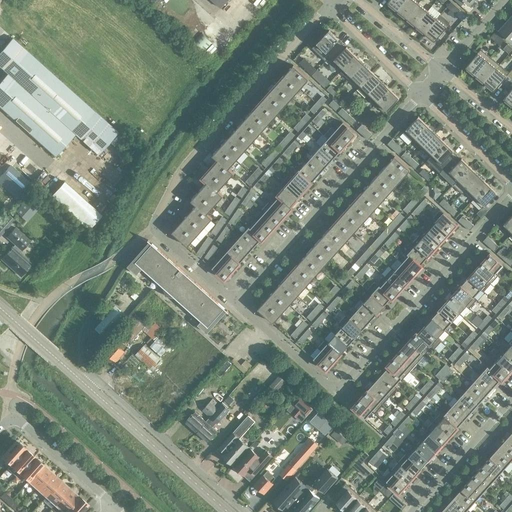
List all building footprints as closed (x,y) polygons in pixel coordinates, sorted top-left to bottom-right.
[(396,11),(405,0),(389,0),(387,3),(396,11)] [(406,18),(418,3),(414,0),(405,0),(396,11),(406,18)] [(460,10),(451,2),(446,7),(456,15),(460,10)] [(415,26),(428,11),(418,3),(406,18),(415,26)] [(424,34),(437,18),(428,11),(415,26),(424,34)] [(447,26),(437,19),(437,18),(424,34),(434,42),(438,37),(440,39),(446,33),(443,31),(447,26)] [(511,27),(507,22),(499,31),(511,42),(511,27)] [(325,61),(342,44),(338,40),(339,39),(329,30),(312,48),(325,61)] [(504,40),(495,32),(490,37),(499,45),(504,40)] [(201,55),(212,44),(201,33),(190,45),(201,55)] [(98,154),(117,133),(12,39),(0,53),(0,68),(7,75),(0,83),(0,108),(56,158),(76,135),(98,154)] [(340,71),(355,55),(346,47),(342,44),(325,61),(328,59),(340,71)] [(503,49),(508,53),(511,49),(511,47),(508,44),(503,49)] [(217,49),(213,45),(205,52),(210,56),(217,49)] [(475,76),(490,57),(480,49),(474,56),(472,54),(466,61),(469,63),(465,68),(475,76)] [(349,79),(364,64),(355,55),(340,71),(349,79)] [(499,65),(490,57),(475,76),(484,83),(499,65)] [(358,88),(373,72),(364,64),(349,79),(358,88)] [(301,88),(309,79),(293,65),(285,74),(301,88)] [(508,74),(511,77),(511,68),(509,72),(499,65),(484,83),(494,91),(508,74)] [(317,82),(322,76),(318,71),(312,78),(317,82)] [(367,96),(381,81),(373,72),(358,88),(367,96)] [(293,97),(301,88),(285,74),(277,83),(293,97)] [(375,104),(390,89),(381,81),(367,96),(375,104)] [(293,97),(277,83),(269,92),(285,106),(293,97)] [(326,89),(333,95),(337,91),(330,85),(326,89)] [(511,106),(511,87),(503,99),(511,106)] [(399,98),(390,89),(375,104),(384,113),(399,98)] [(444,90),(440,94),(445,99),(449,95),(444,90)] [(285,106),(269,92),(261,101),(277,115),(285,106)] [(320,106),(326,100),(322,96),(316,102),(320,106)] [(336,111),(340,106),(333,100),(329,104),(336,111)] [(277,115),(261,101),(253,110),(269,124),(277,115)] [(315,112),(320,106),(316,102),(311,109),(315,112)] [(342,108),(338,112),(345,119),(349,114),(342,108)] [(269,124),(253,110),(245,119),(260,133),(269,124)] [(325,113),(322,110),(317,115),(321,118),(325,113)] [(304,124),(310,118),(306,114),(300,120),(304,124)] [(355,120),(349,114),(345,119),(352,125),(355,120)] [(317,123),(321,118),(317,115),(313,119),(317,123)] [(412,141),(427,125),(418,116),(403,132),(412,141)] [(252,142),(260,133),(245,119),(237,128),(252,142)] [(299,130),(304,124),(300,120),(295,126),(299,130)] [(355,134),(343,122),(335,131),(348,142),(355,134)] [(368,140),(373,135),(361,124),(357,129),(368,140)] [(421,149),(436,133),(427,125),(412,141),(421,149)] [(311,129),(307,126),(303,131),(307,134),(311,129)] [(348,142),(335,131),(331,127),(324,136),(328,139),(341,150),(348,142)] [(252,142),(237,128),(229,137),(244,151),(252,142)] [(294,136),(290,132),(284,138),(288,142),(294,136)] [(430,157),(445,142),(436,133),(421,149),(430,157)] [(244,151),(229,137),(221,146),(236,160),(244,151)] [(283,148),(288,142),(284,138),(279,144),(283,148)] [(341,150),(328,139),(321,147),(333,158),(334,158),(341,150)] [(399,154),(403,149),(392,139),(387,144),(399,154)] [(296,145),(293,142),(288,147),(292,150),(296,145)] [(453,151),(454,151),(445,142),(430,157),(427,160),(440,172),(457,155),(453,151)] [(236,160),(221,146),(213,155),(233,174),(234,173),(229,168),(236,160)] [(326,166),(333,158),(321,147),(313,155),(326,166)] [(272,160),(278,154),(274,150),(268,156),(272,160)] [(412,158),(405,152),(401,156),(408,162),(412,158)] [(233,174),(213,155),(212,156),(217,160),(210,169),(225,183),(233,174)] [(326,166),(313,155),(306,163),(319,174),(326,166)] [(470,167),(461,158),(461,159),(457,155),(440,172),(453,185),(470,167)] [(267,166),(272,160),(268,156),(263,162),(267,166)] [(410,170),(395,156),(386,165),(402,179),(410,170)] [(282,162),(278,158),(274,163),(278,166),(282,162)] [(419,164),(412,158),(408,162),(415,168),(419,164)] [(319,174),(306,163),(299,171),(312,182),(319,174)] [(0,175),(0,183),(16,198),(30,183),(10,165),(0,175)] [(402,179),(386,165),(378,174),(394,188),(402,179)] [(464,191),(479,175),(470,167),(453,185),(462,193),(464,191)] [(256,178),(262,172),(257,168),(252,174),(256,178)] [(423,168),(420,172),(428,178),(431,174),(423,168)] [(225,183),(210,169),(202,178),(223,196),(218,191),(225,183)] [(305,190),(312,182),(299,171),(292,179),(305,190)] [(251,184),(256,178),(252,174),(247,180),(251,184)] [(386,197),(394,188),(378,174),(370,183),(386,197)] [(268,178),(264,175),(259,179),(263,183),(268,178)] [(473,199),(488,184),(479,175),(464,191),(472,198),(473,199)] [(305,190),(292,179),(288,176),(281,184),(284,187),(297,198),(305,190)] [(223,196),(202,178),(201,178),(207,183),(199,191),(215,205),(223,196)] [(386,197),(370,183),(362,192),(378,206),(386,197)] [(50,198),(87,232),(100,218),(62,184),(50,198)] [(497,193),(488,184),(473,199),(482,208),(497,193)] [(237,194),(242,197),(247,190),(242,187),(237,194)] [(297,198),(284,187),(278,195),(276,193),(276,194),(290,207),(290,206),(297,198)] [(418,193),(422,197),(427,191),(423,187),(418,193)] [(215,205),(199,191),(191,200),(212,219),(212,218),(207,214),(215,205)] [(378,206),(362,192),(354,201),(370,215),(378,206)] [(290,207),(276,194),(269,202),(284,216),(292,207),(290,206),(290,207)] [(27,222),(40,207),(29,196),(15,211),(27,222)] [(414,206),(419,200),(415,196),(410,202),(414,206)] [(235,207),(239,201),(235,197),(230,204),(235,207)] [(450,205),(443,199),(439,203),(446,209),(450,205)] [(212,219),(191,200),(191,201),(196,205),(188,214),(204,228),(212,219)] [(370,215),(354,201),(346,210),(362,224),(370,215)] [(426,204),(423,201),(418,205),(422,209),(426,204)] [(277,224),(284,216),(269,202),(261,210),(277,224)] [(408,212),(414,206),(410,202),(404,208),(408,212)] [(230,214),(235,207),(230,204),(226,211),(230,214)] [(418,214),(422,209),(418,205),(414,210),(418,214)] [(457,211),(450,205),(446,209),(453,216),(457,211)] [(277,224),(261,210),(254,218),(270,232),(277,224)] [(362,224),(346,210),(338,219),(354,233),(362,224)] [(444,213),(443,213),(440,210),(433,218),(436,221),(449,233),(457,224),(444,213)] [(0,225),(0,230),(2,232),(14,218),(10,214),(6,219),(0,225)] [(204,228),(188,214),(180,223),(196,237),(204,228)] [(398,224),(403,218),(399,214),(393,220),(398,224)] [(463,215),(458,220),(469,230),(474,225),(463,215)] [(510,235),(511,233),(511,215),(501,226),(510,235)] [(221,227),(226,220),(221,217),(217,224),(221,227)] [(412,220),(408,217),(404,222),(408,225),(412,220)] [(270,232),(254,218),(247,226),(261,239),(262,241),(263,240),(270,232)] [(449,233),(436,221),(433,218),(425,226),(426,227),(436,236),(442,241),(449,233)] [(354,233),(338,219),(330,228),(346,242),(354,233)] [(392,230),(398,224),(393,220),(388,226),(392,230)] [(408,225),(404,222),(400,226),(404,230),(408,225)] [(196,237),(180,223),(172,232),(187,246),(196,237)] [(217,234),(221,227),(217,224),(212,231),(217,234)] [(261,239),(247,226),(247,227),(248,228),(241,235),(254,247),(257,243),(259,245),(262,241),(261,239)] [(436,236),(426,227),(419,235),(429,244),(435,249),(442,241),(436,236)] [(21,276),(31,265),(19,255),(30,241),(15,228),(8,237),(15,243),(2,259),(21,276)] [(346,242),(330,228),(322,237),(338,251),(346,242)] [(382,242),(387,236),(383,232),(377,238),(382,242)] [(398,236),(394,233),(390,238),(393,241),(398,236)] [(254,247),(241,235),(234,244),(247,255),(254,247)] [(429,244),(419,235),(412,243),(415,245),(422,252),(427,257),(428,257),(435,249),(429,244)] [(487,236),(483,241),(494,251),(499,246),(487,236)] [(207,237),(203,244),(207,247),(212,240),(207,237)] [(338,251),(322,237),(314,246),(330,260),(338,251)] [(376,248),(382,242),(377,238),(372,244),(376,248)] [(389,246),(393,241),(390,238),(385,242),(389,246)] [(142,268),(201,321),(197,325),(204,331),(224,308),(218,303),(158,249),(152,243),(129,269),(136,275),(142,268)] [(203,254),(207,247),(203,244),(198,251),(203,254)] [(247,255),(234,244),(227,252),(239,263),(247,255)] [(422,252),(415,245),(407,253),(420,265),(421,264),(427,257),(422,252)] [(330,260),(314,246),(306,255),(322,269),(330,260)] [(383,252),(380,249),(375,254),(379,257),(383,252)] [(508,255),(500,249),(497,253),(504,259),(508,255)] [(366,260),(371,253),(367,250),(361,256),(366,260)] [(239,263),(227,252),(220,259),(217,256),(217,257),(232,271),(239,263)] [(420,265),(407,253),(407,254),(408,255),(402,263),(408,268),(414,274),(422,266),(421,264),(420,265)] [(503,265),(490,253),(482,262),(498,276),(498,275),(496,273),(503,265)] [(375,262),(379,257),(375,254),(371,258),(375,262)] [(313,278),(322,269),(306,255),(298,264),(313,278)] [(360,266),(366,260),(361,256),(356,262),(360,266)] [(232,271),(217,257),(209,266),(225,279),(232,271)] [(498,276),(482,262),(475,270),(491,284),(491,283),(498,276)] [(408,268),(402,263),(395,270),(392,268),(392,269),(407,282),(414,274),(408,268)] [(313,278),(298,264),(290,273),(305,287),(313,278)] [(369,268),(365,265),(361,270),(365,273),(369,268)] [(350,278),(355,272),(351,268),(345,274),(350,278)] [(407,282),(392,269),(384,277),(394,285),(400,291),(400,290),(407,282)] [(491,284),(475,270),(468,278),(481,289),(483,292),(491,284)] [(297,296),(305,287),(290,273),(282,282),(297,296)] [(344,284),(350,278),(345,274),(340,280),(344,284)] [(394,285),(384,277),(377,285),(391,297),(391,298),(392,299),(393,299),(400,291),(394,285)] [(481,289),(468,278),(461,286),(476,300),(477,299),(474,297),(481,289)] [(354,285),(350,281),(346,286),(350,289),(354,285)] [(297,296),(282,282),(274,291),(289,305),(297,296)] [(391,297),(377,285),(378,286),(371,294),(384,305),(387,302),(389,303),(392,299),(391,298),(391,297)] [(333,296),(339,289),(335,286),(329,292),(333,296)] [(346,294),(350,289),(346,286),(342,291),(346,294)] [(476,300),(461,286),(454,294),(469,308),(476,300)] [(289,305),(274,291),(266,300),(281,314),(289,305)] [(328,302),(333,296),(329,292),(324,298),(328,302)] [(377,313),(384,305),(371,294),(364,302),(377,313)] [(469,308),(454,294),(446,302),(459,313),(466,306),(469,308)] [(340,301),(336,297),(332,302),(336,306),(340,301)] [(502,298),(497,304),(501,308),(506,302),(502,298)] [(281,314),(266,300),(258,309),(273,323),(281,314)] [(331,310),(336,306),(332,302),(328,307),(331,310)] [(377,313),(364,302),(357,310),(370,322),(377,313)] [(459,313),(446,302),(439,310),(452,321),(459,313)] [(318,313),(323,307),(319,303),(313,310),(318,313)] [(501,308),(497,304),(492,310),(496,313),(501,308)] [(104,339),(125,315),(116,306),(94,330),(104,339)] [(504,309),(498,315),(502,319),(508,313),(504,309)] [(312,319),(318,313),(313,310),(308,316),(312,319)] [(362,330),(370,322),(357,310),(349,318),(362,330)] [(452,321),(439,310),(432,318),(445,330),(452,321)] [(326,317),(322,313),(317,318),(321,322),(326,317)] [(488,314),(483,320),(487,324),(492,318),(488,314)] [(362,330),(349,318),(346,315),(339,323),(342,326),(355,338),(362,330)] [(472,321),(477,325),(481,319),(477,315),(472,321)] [(317,326),(321,322),(317,318),(313,323),(317,326)] [(445,330),(432,318),(425,326),(438,338),(445,330)] [(477,326),(481,330),(487,324),(483,320),(477,326)] [(498,323),(494,320),(489,325),(493,329),(498,323)] [(154,338),(163,328),(155,321),(146,331),(154,338)] [(301,331),(307,325),(303,321),(297,327),(301,331)] [(489,325),(484,331),(488,335),(493,329),(489,325)] [(355,338),(342,326),(335,334),(348,346),(355,338)] [(438,338),(425,326),(422,330),(420,328),(416,333),(431,347),(434,349),(441,341),(438,338)] [(296,337),(301,331),(297,327),(292,334),(296,337)] [(311,333),(307,330),(303,334),(307,338),(311,333)] [(473,330),(468,336),(472,340),(477,334),(473,330)] [(128,347),(126,345),(134,336),(128,331),(123,337),(121,335),(106,352),(115,361),(128,347)] [(431,347),(416,333),(409,341),(424,355),(431,347)] [(166,342),(158,334),(149,344),(161,355),(166,349),(163,345),(166,342)] [(303,342),(307,338),(303,334),(299,339),(303,342)] [(348,346),(335,334),(328,342),(341,354),(348,346)] [(463,342),(467,346),(472,340),(468,336),(463,342)] [(480,336),(475,342),(479,345),(484,339),(480,336)] [(341,354),(328,342),(325,340),(318,348),(321,350),(333,362),(341,354)] [(424,355),(409,341),(401,349),(417,363),(424,355)] [(475,342),(470,347),(474,351),(479,345),(475,342)] [(511,345),(508,342),(501,350),(511,360),(511,345)] [(153,372),(163,361),(144,344),(134,355),(153,372)] [(459,347),(454,352),(458,356),(463,350),(459,347)] [(417,363),(401,349),(394,357),(410,371),(417,363)] [(511,369),(511,360),(501,350),(500,349),(493,357),(496,361),(509,372),(511,369)] [(326,370),(333,362),(321,350),(313,359),(326,370)] [(449,358),(453,362),(458,356),(454,352),(449,358)] [(465,352),(460,358),(464,361),(470,355),(465,352)] [(243,361),(236,355),(231,360),(246,373),(253,365),(245,358),(243,361)] [(410,371),(394,357),(387,365),(402,379),(410,371)] [(459,367),(464,361),(460,358),(455,363),(459,367)] [(509,372),(496,361),(490,368),(487,366),(487,367),(501,379),(500,380),(502,381),(502,380),(509,372)] [(444,373),(449,367),(446,364),(441,370),(444,373)] [(402,379),(387,365),(386,366),(388,367),(381,375),(397,389),(397,388),(395,385),(401,379),(402,380),(402,379)] [(453,371),(449,367),(444,373),(448,377),(453,371)] [(501,379),(487,367),(480,375),(493,387),(496,384),(498,385),(502,381),(500,380),(501,379)] [(439,379),(444,373),(441,370),(435,375),(439,379)] [(443,382),(448,377),(444,373),(439,379),(443,382)] [(397,389),(381,375),(374,383),(389,397),(397,389)] [(493,387),(480,375),(472,383),(486,395),(493,387)] [(285,382),(279,376),(268,388),(275,394),(285,382)] [(430,379),(425,385),(429,388),(434,382),(430,379)] [(260,395),(267,388),(262,383),(255,390),(260,395)] [(389,397),(374,383),(367,391),(382,405),(383,404),(380,401),(386,395),(389,397)] [(486,395),(472,383),(465,391),(479,403),(486,395)] [(437,384),(431,390),(435,393),(441,388),(437,384)] [(420,390),(424,394),(429,388),(425,385),(420,390)] [(431,390),(426,396),(430,399),(435,393),(431,390)] [(382,405),(367,391),(359,399),(375,413),(382,405)] [(472,411),(479,403),(465,391),(458,399),(472,411)] [(228,405),(235,398),(230,393),(224,401),(228,405)] [(416,395),(410,401),(415,404),(420,398),(416,395)] [(299,397),(292,405),(305,417),(312,409),(299,397)] [(184,422),(196,432),(217,408),(212,404),(215,400),(212,398),(202,409),(209,416),(205,420),(194,411),(184,422)] [(375,413),(359,399),(352,407),(365,419),(372,411),(375,413)] [(472,411),(458,399),(451,407),(464,420),(472,411)] [(422,400),(417,406),(421,410),(426,404),(422,400)] [(405,407),(409,410),(415,404),(410,401),(405,407)] [(217,408),(196,432),(207,442),(217,431),(213,427),(217,422),(218,423),(229,410),(222,404),(218,409),(217,408)] [(421,410),(417,406),(412,412),(416,415),(421,410)] [(464,420),(451,407),(443,415),(457,428),(464,420)] [(401,411),(396,417),(400,420),(405,415),(401,411)] [(318,412),(310,421),(319,429),(323,424),(330,430),(333,425),(327,420),(318,412)] [(457,428),(443,415),(441,413),(434,421),(437,424),(450,436),(457,428)] [(248,415),(219,448),(224,453),(222,455),(225,459),(224,460),(228,463),(229,462),(233,465),(232,465),(233,466),(249,447),(239,439),(255,421),(248,415)] [(408,416),(402,422),(406,426),(412,420),(408,416)] [(391,423),(395,426),(400,420),(396,417),(391,423)] [(450,436),(437,424),(434,421),(426,429),(427,430),(443,444),(450,436)] [(402,422),(397,428),(401,431),(406,426),(402,422)] [(383,431),(387,435),(393,429),(389,425),(383,431)] [(342,435),(335,430),(331,434),(338,440),(342,435)] [(443,444),(427,430),(420,438),(435,452),(443,444)] [(394,433),(389,439),(393,443),(398,437),(394,433)] [(435,452),(420,438),(413,446),(428,460),(435,452)] [(286,480),(317,445),(311,439),(279,474),(286,480)] [(393,443),(389,439),(383,445),(388,448),(393,443)] [(2,455),(1,456),(10,464),(25,448),(20,444),(19,445),(15,441),(6,450),(5,449),(1,454),(2,455)] [(511,460),(511,447),(504,441),(497,449),(511,461),(511,460)] [(421,468),(428,460),(413,446),(405,454),(421,468)] [(249,447),(233,466),(250,480),(272,456),(266,450),(260,457),(249,448),(250,448),(249,447)] [(19,472),(34,456),(29,452),(28,453),(24,449),(25,448),(10,464),(7,468),(16,476),(19,472)] [(379,449),(374,455),(378,459),(384,453),(379,449)] [(511,461),(497,449),(490,457),(504,469),(511,461)] [(421,468),(405,454),(398,462),(414,476),(421,468)] [(374,455),(369,461),(373,465),(378,459),(374,455)] [(34,456),(19,472),(28,480),(43,464),(38,460),(37,461),(33,457),(34,456)] [(504,469),(490,457),(483,465),(496,477),(504,469)] [(414,476),(398,462),(391,470),(407,484),(414,476)] [(43,464),(28,480),(37,488),(52,472),(47,468),(46,469),(42,465),(43,464)] [(371,473),(362,464),(358,469),(367,477),(371,473)] [(496,477),(483,465),(475,473),(489,486),(496,477)] [(324,493),(338,477),(327,468),(326,469),(323,466),(306,486),(295,476),(273,501),(284,511),(285,509),(288,511),(307,511),(320,498),(312,491),(316,486),(324,493)] [(407,484),(391,470),(383,479),(399,492),(406,484),(407,484)] [(271,482),(275,478),(267,471),(254,484),(264,493),(273,484),(271,482)] [(52,472),(37,488),(46,496),(60,481),(56,477),(56,476),(52,472)] [(489,486),(475,473),(468,481),(482,494),(489,486)] [(384,485),(378,479),(374,484),(380,490),(384,485)] [(52,508),(69,488),(65,484),(64,485),(60,481),(46,496),(43,500),(52,508)] [(482,494),(468,481),(461,489),(475,502),(482,494)] [(336,502),(345,511),(360,495),(346,482),(332,498),(336,502)] [(391,491),(384,485),(380,490),(386,495),(391,491)] [(56,511),(63,511),(77,497),(73,493),(74,492),(69,488),(52,508),(56,511)] [(475,502),(461,489),(454,497),(467,510),(475,502)] [(389,498),(402,510),(406,505),(394,493),(389,498)] [(12,507),(15,504),(4,494),(1,497),(12,507)] [(360,495),(345,511),(346,511),(360,511),(368,503),(360,495)] [(80,511),(87,505),(82,501),(83,500),(78,496),(77,497),(63,511),(80,511)] [(465,511),(467,510),(454,497),(446,506),(453,511),(465,511)] [(499,505),(503,509),(509,503),(505,499),(499,505)] [(376,511),(377,511),(368,503),(360,511),(376,511)]
